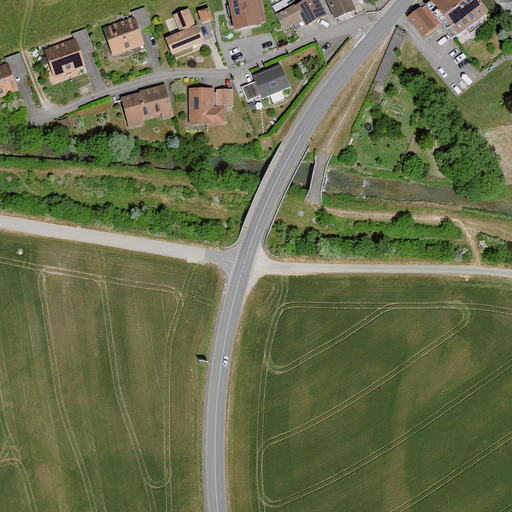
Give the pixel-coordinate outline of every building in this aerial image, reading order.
[(227,0),(230,11),(262,4),(261,0),(227,0)] [(300,0),(296,0),(274,12),(284,30),(302,21),(305,27),(327,16),(318,0),(307,0),(302,3),(300,0)] [(325,0),(335,20),(355,11),(350,0),(325,0)] [(472,0),(430,0),(424,4),(449,40),(484,16),(472,0)] [(511,0),(498,0),(494,5),(511,26),(511,25),(511,0)] [(230,11),(234,32),(262,26),(261,23),(266,22),(262,4),(230,11)] [(112,57),(144,45),(139,32),(152,27),(144,8),(131,13),(133,18),(102,30),(112,57)] [(209,8),(198,11),(202,24),(213,20),(209,8)] [(434,30),(419,9),(406,18),(421,39),(434,30)] [(198,26),(196,27),(189,10),(173,16),(180,33),(166,39),(172,54),(204,42),(198,26)] [(55,77),(85,66),(80,54),(92,50),(85,30),(73,34),(75,39),(45,50),(55,77)] [(388,60),(392,62),(399,51),(390,46),(386,55),(390,57),(388,60)] [(0,97),(18,91),(13,79),(26,74),(19,54),(5,59),(7,65),(0,66),(0,97)] [(255,82),(242,88),(248,101),(260,95),(262,100),(290,87),(281,66),(253,78),(255,82)] [(388,77),(380,73),(372,91),(380,94),(388,77)] [(139,94),(122,98),(129,128),(143,124),(141,118),(161,114),(162,119),(173,117),(166,86),(139,92),(139,94)] [(213,89),(189,89),(189,125),(225,125),(225,107),(213,107),(213,89)] [(233,90),(216,90),(216,106),(233,106),(233,90)]
